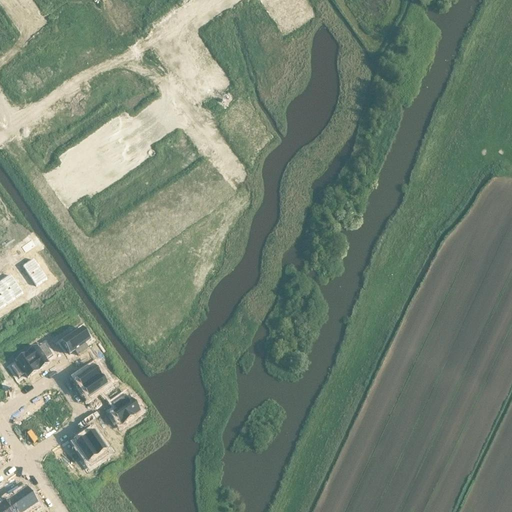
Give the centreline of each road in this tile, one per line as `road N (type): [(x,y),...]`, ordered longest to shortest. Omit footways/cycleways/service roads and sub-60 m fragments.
road 1 (residential): [(97,266),(230,172),(150,56)]
road 2 (residential): [(27,459),(90,416),(60,374),(0,414)]
road 3 (residential): [(10,133),(142,44)]
road 4 (residential): [(97,266),(10,133)]
